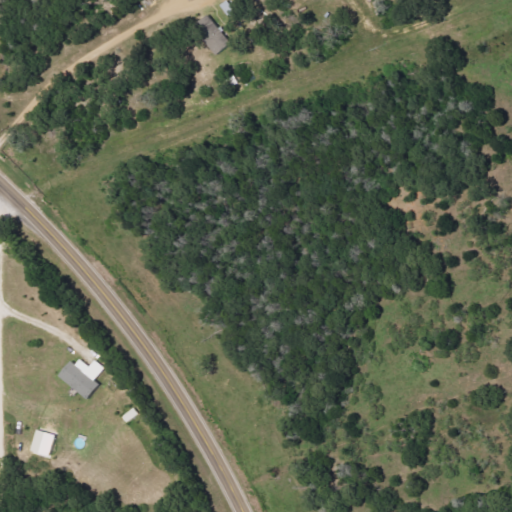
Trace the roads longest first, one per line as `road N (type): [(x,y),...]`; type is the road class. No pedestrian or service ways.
road 1 (secondary): [(239,511),(119,317),(0,188)]
road 2 (residential): [(0,452),(8,196)]
